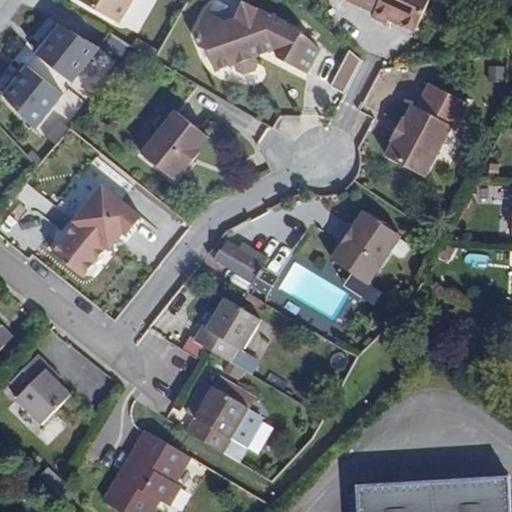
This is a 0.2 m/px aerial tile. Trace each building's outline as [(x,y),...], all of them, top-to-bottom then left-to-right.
[(79,0),(118,22),(130,0),(79,0)] [(418,18),(426,0),(377,0),(375,4),(390,11),(392,6),(418,18)] [(226,22),(204,12),(194,33),(199,48),(207,51),(215,71),(234,64),(237,70),(243,73),(253,69),(256,63),(254,57),(258,55),(267,37),(277,43),(273,49),(275,58),(305,74),(319,49),(292,26),(242,2),(233,19),(226,22)] [(96,54),(56,23),(32,54),(72,85),(96,54)] [(267,37),(258,55),(273,49),(277,43),(267,37)] [(344,95),(363,59),(349,52),(330,88),(344,95)] [(65,99),(27,68),(1,100),(39,130),(65,99)] [(469,104),(430,83),(417,107),(413,105),(405,120),(403,118),(392,139),(394,141),(386,155),(424,176),(451,127),(455,129),(469,104)] [(177,111),(146,155),(180,179),(189,166),(191,167),(204,149),(202,148),(211,135),(177,111)] [(87,205),(85,207),(90,221),(118,238),(122,233),(125,235),(140,217),(101,187),(101,188),(94,189),(86,198),(87,205)] [(118,238),(90,221),(85,207),(73,222),(76,224),(53,253),(82,277),(84,275),(91,274),(96,268),(95,261),(105,248),(108,250),(118,238)] [(399,236),(363,211),(352,226),(340,244),(330,259),(366,284),(399,236)] [(347,222),(334,240),(340,244),(352,226),(347,222)] [(253,283),(246,294),(259,302),(264,293),(266,294),(275,278),(262,269),(265,263),(227,240),(215,259),(253,283)] [(205,348),(229,362),(238,348),(244,350),(262,319),(225,298),(215,315),(207,327),(201,325),(193,339),(205,348)] [(207,327),(215,315),(209,311),(201,325),(207,327)] [(0,323),(0,350),(14,337),(0,323)] [(46,369),(49,366),(38,354),(8,384),(18,395),(15,399),(41,425),(71,395),(58,381),(46,369)] [(62,378),(49,366),(46,369),(58,381),(62,378)] [(185,430),(224,453),(251,410),(213,387),(185,430)] [(170,479),(185,453),(146,429),(145,431),(133,451),(139,455),(122,483),(117,479),(104,501),(122,511),(149,511),(158,499),(168,504),(179,485),(170,479)] [(133,451),(117,479),(122,483),(139,455),(133,451)] [(510,511),(508,475),(356,485),(357,511),(510,511)]
